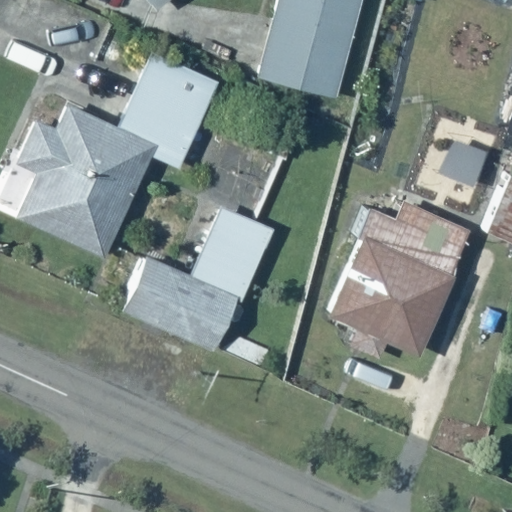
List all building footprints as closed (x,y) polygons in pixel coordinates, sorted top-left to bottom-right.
[(354,0),(270,0),(254,72),(334,90),(354,0)] [(146,44),(143,51),(109,120),(45,89),(0,182),(0,208),(100,257),(150,152),(174,164),(216,78),(146,44)] [(140,251),(115,304),(207,347),(233,291),(239,294),(272,225),(255,217),(283,159),(210,124),(194,158),(216,168),(201,200),(208,203),(177,268),(140,251)] [(511,238),(511,169),(510,169),(481,230),(510,243),(511,238)] [(468,225),(377,187),(326,309),(349,319),(339,342),(374,357),(380,341),(413,355),(468,225)]
